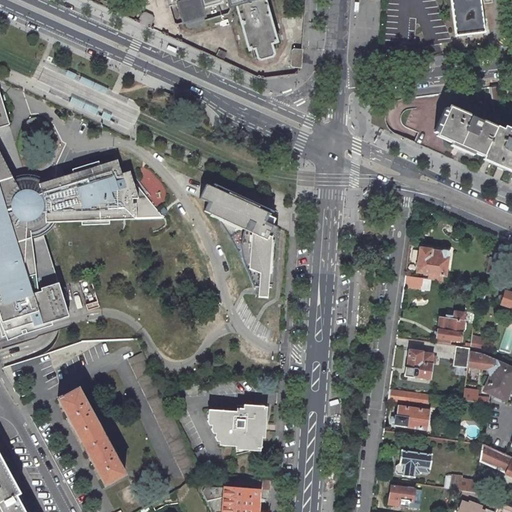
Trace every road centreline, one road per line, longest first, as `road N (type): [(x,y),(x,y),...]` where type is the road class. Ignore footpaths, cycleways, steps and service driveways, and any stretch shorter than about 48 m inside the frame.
road 1 (tertiary): [(308,511),(332,161)]
road 2 (residential): [(403,201),(362,511)]
road 3 (primary): [(0,1),(236,114)]
road 4 (unknown): [(53,329),(0,141)]
road 5 (residential): [(511,64),(340,86)]
road 6 (residential): [(340,36),(294,111),(236,114)]
road 7 (residential): [(0,397),(66,511)]
